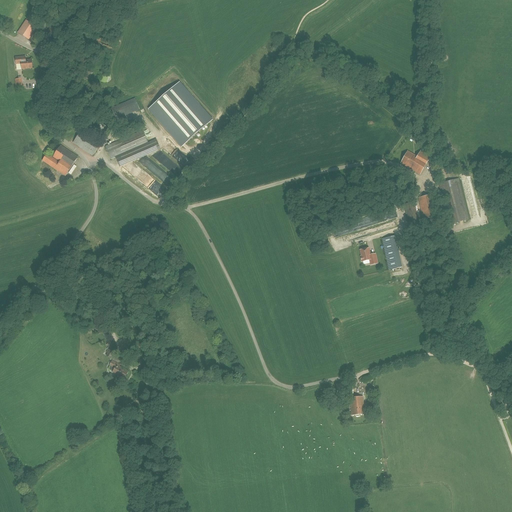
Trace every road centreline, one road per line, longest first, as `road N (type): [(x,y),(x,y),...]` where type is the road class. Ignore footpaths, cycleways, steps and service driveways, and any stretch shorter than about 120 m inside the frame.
road 1 (unclassified): [(0,322),(75,239),(96,202),(89,164),(39,111),(44,58),(0,32)]
road 2 (track): [(429,0),(434,127),(445,154)]
